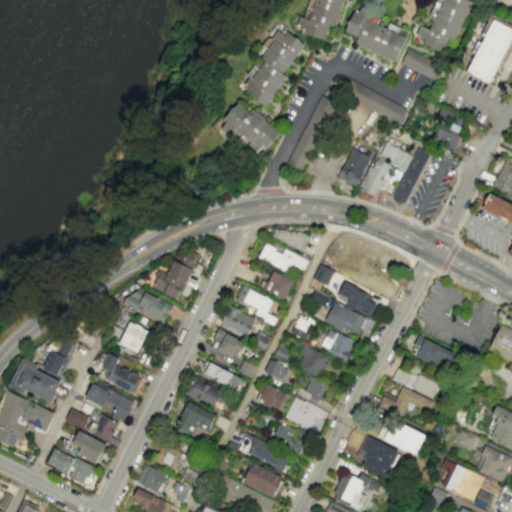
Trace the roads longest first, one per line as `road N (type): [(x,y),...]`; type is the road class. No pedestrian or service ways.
road 1 (residential): [(296,511),(503,117)]
road 2 (residential): [(239,212),(239,229),(102,511)]
road 3 (secondary): [(239,212),(197,216),(69,304)]
road 4 (secondary): [(69,304),(239,212)]
